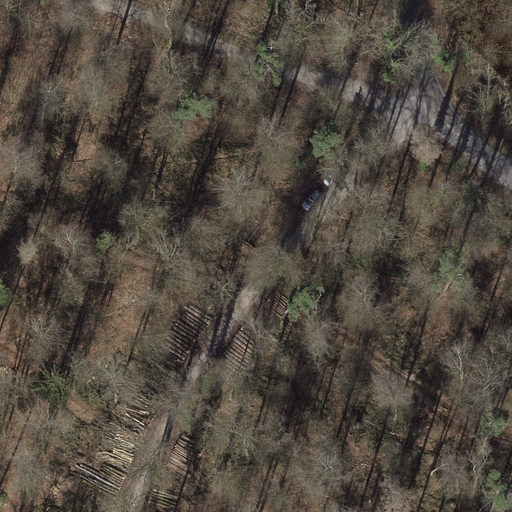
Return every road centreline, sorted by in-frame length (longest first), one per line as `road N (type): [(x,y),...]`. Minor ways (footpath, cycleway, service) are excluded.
road 1 (track): [(437,112),(411,117),(372,149),(240,307),(172,405),(125,511)]
road 2 (track): [(411,117),(119,4),(80,0)]
road 3 (residential): [(419,0),(422,65),(437,112),(511,174)]
